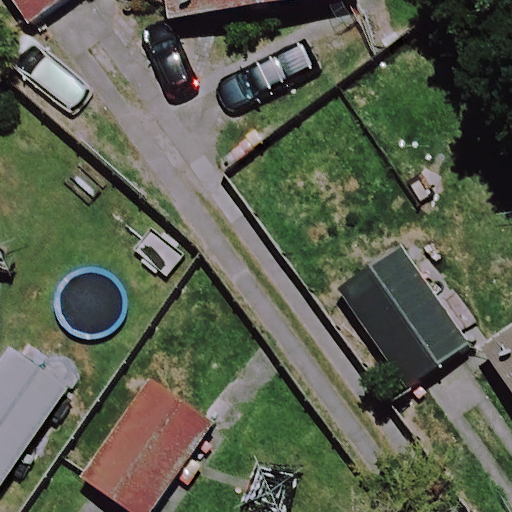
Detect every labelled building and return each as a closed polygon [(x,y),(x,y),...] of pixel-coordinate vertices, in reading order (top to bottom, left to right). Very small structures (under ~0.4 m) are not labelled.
[(68,0),(2,0),(24,31),(68,0)] [(164,0),(170,31),(342,0),(164,0)] [(472,348),(399,243),(328,293),(401,398),(472,348)] [(511,333),(480,355),(511,401),(511,333)] [(0,484),(76,391),(16,342),(0,361),(0,484)] [(149,511),(206,435),(145,389),(75,485),(111,511),(149,511)]
